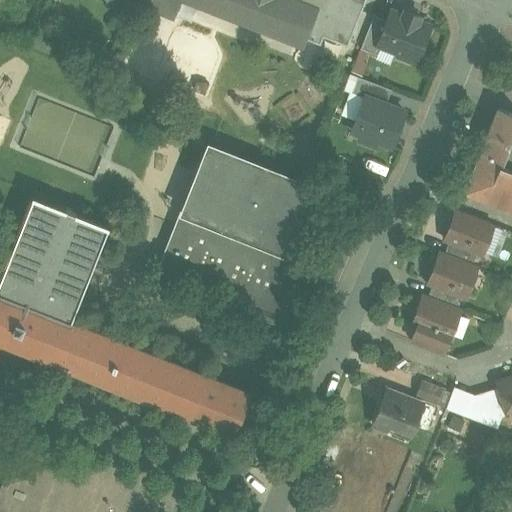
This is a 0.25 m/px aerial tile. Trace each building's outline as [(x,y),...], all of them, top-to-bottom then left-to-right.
[(148,0),(147,5),(174,16),(180,0),(189,0),(216,11),(215,13),(305,48),(309,38),(321,8),(318,7),(317,9),(295,0),(148,0)] [(295,0),(317,9),(318,7),(321,8),(309,38),(320,43),(323,35),(350,45),(367,0),(295,0)] [(406,9),(404,15),(392,10),(389,19),(379,43),(383,45),(397,50),(399,56),(412,61),(419,58),(431,25),(420,21),(422,15),(406,9)] [(376,14),(362,47),(379,54),(383,45),(379,43),(389,19),(376,14)] [(360,51),(355,71),(365,74),(370,53),(360,51)] [(393,88),(359,75),(353,91),(366,96),(367,95),(387,103),(393,88)] [(387,103),(367,95),(366,96),(354,130),(364,133),(361,140),(376,145),(378,139),(393,144),(406,110),(387,103)] [(511,110),(497,104),(464,189),(511,207),(511,110)] [(247,160),(232,154),(233,153),(230,151),(229,153),(215,147),(216,146),(212,145),(212,147),(213,148),(206,164),(205,164),(204,166),(205,166),(197,187),(196,187),(195,189),(196,189),(189,206),(188,206),(187,207),(296,250),(297,248),(295,247),(303,229),(304,230),(305,228),(303,228),(312,207),(313,207),(314,205),(313,205),(319,189),(321,189),(321,187),(319,186),(318,187),(303,181),(304,180),(301,179),(300,180),(286,175),(287,173),(284,173),(284,174),(267,168),(268,166),(266,165),(265,167),(249,160),(250,159),(247,158),(247,160)] [(251,391),(72,321),(110,225),(34,195),(0,281),(0,341),(2,338),(235,430),(251,391)] [(296,250),(187,207),(166,262),(255,297),(252,306),(257,308),(257,307),(280,317),(287,299),(288,299),(307,252),(297,248),(296,250)] [(493,222),(456,208),(445,238),(449,239),(477,250),(481,252),(493,222)] [(477,250),(449,239),(444,253),(472,264),(477,250)] [(444,253),(439,252),(428,281),(432,283),(460,293),(464,295),(476,266),(472,264),(444,253)] [(460,293),(432,283),(427,296),(455,307),(460,293)] [(427,296),(422,295),(412,323),(416,325),(444,335),(448,337),(459,308),(455,307),(427,296)] [(444,335),(416,325),(411,339),(438,349),(444,335)] [(511,376),(499,381),(502,389),(510,415),(511,414),(511,376)] [(443,388),(422,380),(417,393),(438,402),(443,388)] [(502,389),(474,396),(454,386),(447,406),(498,428),(503,417),(510,415),(502,389)] [(425,403),(387,388),(373,421),(388,427),(390,423),(413,432),(425,403)] [(384,455),(405,463),(409,452),(389,444),(384,455)] [(363,446),(357,463),(378,471),(398,479),(405,463),(384,455),(363,446)] [(374,481),(394,489),(398,479),(378,471),(374,481)] [(353,473),(346,489),(367,497),(388,506),(394,489),(374,481),(353,473)] [(363,507),(375,511),(385,511),(388,506),(367,497),(363,507)] [(342,499),(336,511),(375,511),(363,507),(342,499)]
